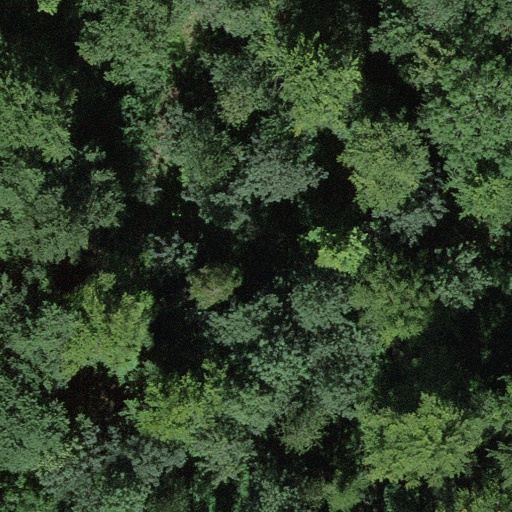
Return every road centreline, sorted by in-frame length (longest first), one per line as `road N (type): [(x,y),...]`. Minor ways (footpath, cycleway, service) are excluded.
road 1 (track): [(254,0),(197,135),(0,446)]
road 2 (track): [(511,76),(255,9)]
